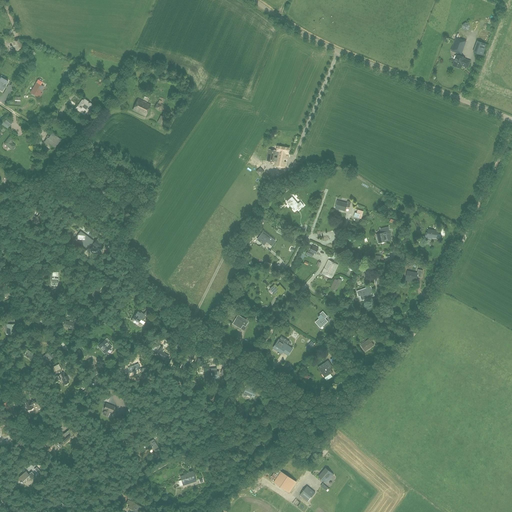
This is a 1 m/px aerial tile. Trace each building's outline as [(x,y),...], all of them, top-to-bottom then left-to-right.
[(473,52),(483,56),(487,44),(487,45),(491,36),(479,32),(476,39),(477,41),(473,52)] [(24,48),(20,37),(12,40),(17,51),(24,48)] [(466,41),(457,37),(451,50),(461,54),(466,41)] [(465,58),(457,55),(453,65),(461,68),(462,65),(468,67),(470,61),(464,59),(465,58)] [(5,83),(9,79),(2,74),(0,76),(0,85),(2,87),(5,83)] [(37,83),(32,92),(35,94),(35,95),(39,98),(41,94),(38,92),(40,88),(41,89),(43,86),(37,83)] [(81,102),(78,106),(81,108),(83,105),(87,108),(86,109),(88,111),(92,105),(84,99),(82,103),(81,102)] [(138,99),(133,110),(145,116),(151,105),(138,99)] [(164,113),(167,107),(158,102),(155,108),(164,113)] [(161,116),(158,122),(163,125),(166,118),(161,116)] [(9,126),(12,122),(7,118),(4,123),(9,126)] [(52,133),(51,135),(48,139),(47,138),(44,142),(48,144),(50,142),(53,144),(53,145),(55,147),(61,139),(52,133)] [(10,136),(4,144),(10,148),(13,144),(12,143),(14,140),(10,136)] [(287,154),(288,154),(289,148),(277,146),(277,147),(276,147),(276,150),(277,150),(277,151),(276,150),(275,153),(277,153),(274,166),(284,168),(287,154)] [(273,162),(275,153),(276,150),(269,149),(266,161),(273,162)] [(239,156),(250,161),(252,156),(241,151),(239,156)] [(275,181),(279,187),(297,175),(292,169),(275,181)] [(14,177),(9,172),(5,176),(10,181),(14,177)] [(293,209),(294,208),(296,210),(298,209),(299,210),(304,205),(301,202),(298,204),(292,197),(290,199),(287,202),(293,209)] [(347,204),(338,201),(336,207),(342,209),(341,210),(345,211),(346,207),(349,208),(351,202),(348,201),(347,204)] [(355,212),(353,212),(353,216),(360,218),(362,210),(356,209),(355,212)] [(31,220),(38,224),(43,215),(40,213),(37,218),(34,216),(31,220)] [(391,236),(390,234),(389,228),(386,229),(381,230),(382,233),(377,234),(378,241),(388,239),(387,237),(391,236)] [(438,231),(428,230),(428,233),(426,233),(425,238),(432,239),(432,237),(433,237),(433,238),(437,239),(437,234),(441,235),(442,229),(438,229),(438,231)] [(93,241),(81,232),(75,240),(88,249),(93,241)] [(262,243),(264,245),(267,242),(269,244),(273,239),(263,232),(260,236),(260,237),(258,240),(262,243)] [(101,249),(104,244),(101,242),(97,239),(94,244),(97,246),(101,249)] [(5,244),(2,246),(0,246),(0,254),(2,254),(9,250),(5,244)] [(313,246),(310,251),(308,250),(306,254),(312,257),(314,254),(316,254),(318,249),(313,246)] [(338,265),(329,260),(322,274),(332,278),(338,265)] [(407,271),(406,278),(412,279),(412,280),(416,281),(416,276),(421,277),(422,270),(418,270),(417,273),(407,271)] [(57,283),(58,283),(59,275),(57,275),(58,272),(52,272),(51,274),(50,274),(50,281),(51,281),(51,285),(53,285),(53,286),(54,286),(54,285),(57,286),(57,283)] [(335,279),(330,288),(336,291),(341,280),(338,279),(338,280),(335,279)] [(281,295),(286,291),(280,284),(278,286),(275,284),(273,286),(273,287),(271,289),(274,293),(276,296),(279,293),(281,295)] [(373,292),(371,286),(357,291),(357,292),(354,293),(356,297),(359,297),(360,301),(371,297),(370,293),(373,292)] [(102,296),(94,291),(90,297),(98,302),(102,296)] [(143,321),(150,312),(148,310),(144,315),(139,311),(133,319),(139,322),(141,319),(143,321)] [(323,312),(320,314),(321,315),(318,317),(320,319),(316,322),(318,325),(318,324),(321,327),(325,323),(325,324),(327,322),(325,319),(327,317),(323,312)] [(249,321),(242,317),(241,320),(237,317),(233,324),(241,329),(243,325),(246,327),(249,321)] [(73,323),(65,321),(64,326),(66,327),(65,327),(68,328),(75,330),(77,322),(74,321),(73,323)] [(14,327),(14,324),(6,324),(6,333),(14,333),(14,331),(15,331),(14,327)] [(288,333),(285,337),(292,342),(295,338),(288,333)] [(370,340),(361,345),(365,351),(370,347),(371,348),(374,346),(371,342),(374,340),(371,336),(368,337),(370,340)] [(105,340),(98,346),(104,353),(112,347),(105,340)] [(288,345),(279,340),(274,348),(279,351),(279,352),(282,354),(284,350),(287,352),(290,347),(287,345),(288,345)] [(163,348),(160,346),(155,353),(166,361),(169,357),(161,351),(163,348)] [(31,359),(34,354),(27,349),(24,354),(31,359)] [(50,361),(55,356),(52,353),(51,355),(48,352),(46,354),(47,356),(41,362),(45,366),(50,361)] [(187,357),(191,360),(195,354),(191,352),(187,357)] [(328,361),(326,362),(318,367),(325,378),(333,372),(329,368),(332,366),(328,361)] [(141,368),(139,363),(129,368),(131,372),(135,370),(136,372),(138,371),(137,370),(141,368)] [(64,372),(61,373),(58,375),(63,385),(69,382),(64,372)] [(247,388),(244,393),(254,397),(256,391),(252,389),(252,388),(246,386),(246,387),(247,388)] [(35,400),(31,402),(29,397),(26,399),(27,399),(22,401),(24,405),(25,404),(29,412),(34,409),(34,407),(38,405),(35,400)] [(13,412),(7,402),(3,404),(9,414),(13,412)] [(105,409),(103,414),(107,415),(109,411),(115,413),(117,408),(106,404),(104,409),(105,409)] [(63,435),(64,436),(57,441),(62,446),(71,437),(70,436),(73,434),(69,430),(63,435)] [(153,440),(145,444),(148,449),(153,447),(152,446),(156,444),(153,440)] [(37,467),(31,472),(28,475),(25,471),(18,478),(22,482),(28,476),(32,480),(41,472),(37,467)] [(331,472),(326,468),(319,477),(326,483),(329,479),(327,478),(331,472)] [(290,493),(297,482),(281,471),(274,482),(290,493)] [(185,484),(196,481),(193,473),(181,477),(182,480),(184,479),(185,484)] [(95,481),(97,480),(94,474),(92,475),(93,477),(92,477),(92,476),(89,478),(89,479),(86,480),(89,485),(93,483),(95,482),(95,481)] [(303,497),(308,501),(315,493),(307,486),(300,495),(303,497)] [(275,492),(261,511),(273,511),(283,497),(275,492)] [(305,511),(308,507),(296,500),(296,499),(291,496),(286,506),(292,509),(290,511),(305,511)] [(61,507),(64,510),(66,508),(61,501),(56,506),(59,510),(61,507)] [(130,509),(135,511),(137,511),(141,507),(130,501),(129,504),(131,506),(130,509)]
